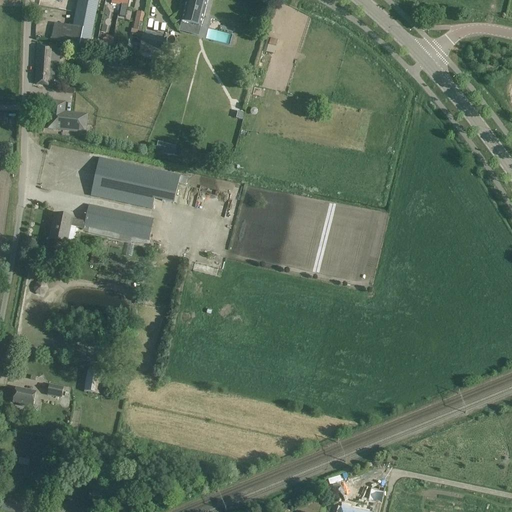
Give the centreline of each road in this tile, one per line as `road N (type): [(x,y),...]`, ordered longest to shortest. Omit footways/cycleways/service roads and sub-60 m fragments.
road 1 (residential): [(0,353),(21,246),(33,0)]
road 2 (tertiary): [(511,169),(427,61)]
